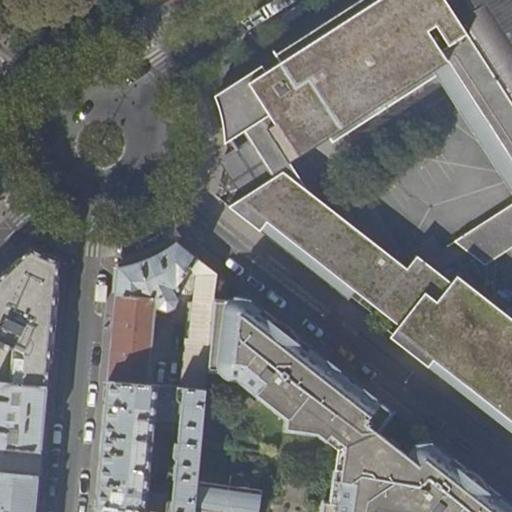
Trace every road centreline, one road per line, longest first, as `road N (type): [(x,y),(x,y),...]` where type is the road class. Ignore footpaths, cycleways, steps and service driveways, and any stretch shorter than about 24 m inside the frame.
road 1 (residential): [(132,172),(511,470)]
road 2 (residential): [(67,511),(96,187)]
road 3 (residential): [(270,0),(119,105)]
